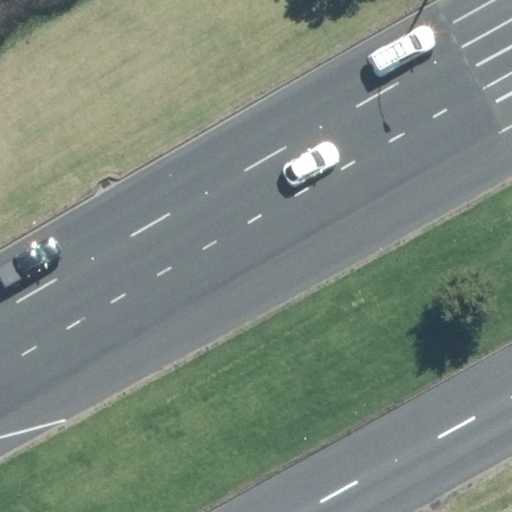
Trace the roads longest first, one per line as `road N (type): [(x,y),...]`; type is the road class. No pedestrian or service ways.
road 1 (primary): [(0,364),(511,74)]
road 2 (primary): [(511,406),(320,511)]
